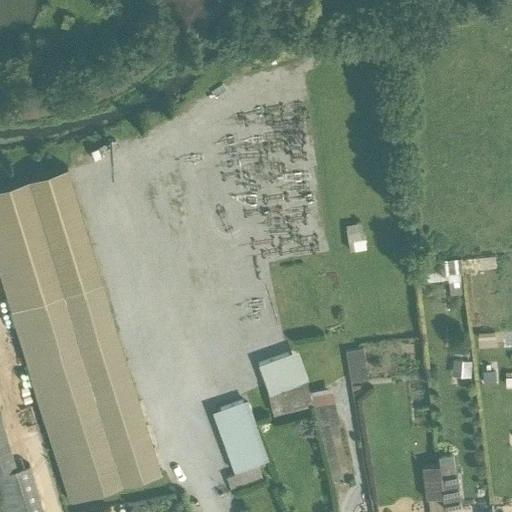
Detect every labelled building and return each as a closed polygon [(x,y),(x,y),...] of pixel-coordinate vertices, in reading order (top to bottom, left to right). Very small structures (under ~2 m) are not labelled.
[(66,166),(0,186),(0,275),(69,494),(160,465),(66,166)] [(357,217),(344,219),(347,241),(347,245),(364,242),(359,217),(357,217)] [(460,265),(494,261),(493,245),(458,248),(457,248),(460,265)] [(457,250),(414,254),(416,273),(445,270),(447,286),(459,284),(457,265),(459,264),(457,250)] [(349,375),(366,373),(361,341),(343,344),(349,375)] [(304,374),(296,342),(255,356),(266,386),(304,374)] [(450,350),(449,365),(468,366),(469,351),(450,350)] [(310,397),(304,374),(265,387),(271,406),(272,407),(309,398),(310,397)] [(329,379),(308,384),(330,475),(347,472),(336,424),(338,424),(337,415),(329,379)] [(267,450),(244,391),(210,404),(232,463),(267,450)] [(45,511),(29,456),(14,459),(0,405),(0,502),(2,511),(45,511)] [(434,446),(441,498),(458,496),(454,464),(450,444),(434,446)] [(439,487),(435,455),(419,457),(422,489),(439,487)] [(257,458),(224,469),(228,482),(261,471),(257,458)] [(132,495),(126,508),(134,511),(140,511),(146,502),(132,495)]
